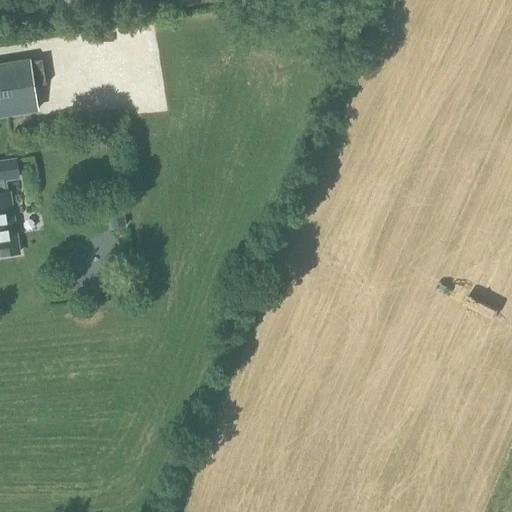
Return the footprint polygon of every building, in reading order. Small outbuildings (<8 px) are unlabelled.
[(283,66),(283,51),(263,52),(264,67),(283,66)] [(0,116),(38,111),(35,88),(47,86),(43,61),(0,67),(0,116)] [(250,124),(237,142),(250,151),(263,133),(250,124)] [(149,153),(146,164),(160,169),(164,158),(149,153)] [(0,248),(1,248),(2,256),(19,254),(17,236),(9,238),(5,216),(14,215),(10,194),(7,195),(5,181),(18,179),(16,161),(0,163),(0,248)]
